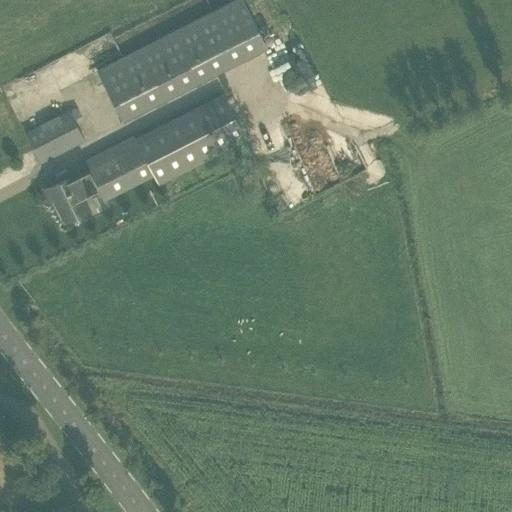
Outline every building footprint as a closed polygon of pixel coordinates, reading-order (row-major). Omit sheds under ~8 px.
[(118,117),(120,121),(267,46),(243,0),(235,0),(97,71),(120,116),(118,117)] [(396,7),(312,50),(334,93),(418,50),(396,7)] [(422,58),(338,101),(359,143),(443,100),(422,58)] [(170,117),(84,160),(89,170),(98,189),(104,200),(164,170),(169,179),(187,170),(187,169),(245,139),(222,93),(171,118),(170,117)] [(25,132),(40,162),(84,139),(69,110),(25,132)] [(54,198),(65,221),(83,212),(89,209),(83,197),(98,190),(94,182),(88,171),(78,176),(76,173),(44,189),(49,200),(54,198)]
